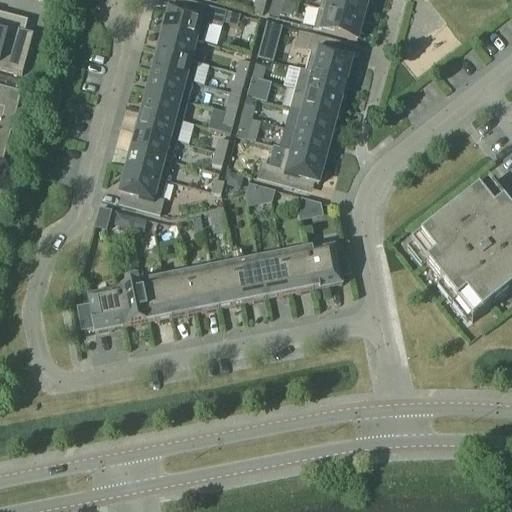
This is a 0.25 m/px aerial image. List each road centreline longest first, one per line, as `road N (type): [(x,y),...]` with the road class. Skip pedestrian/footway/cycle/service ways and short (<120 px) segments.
road 1 (residential): [(110,0),(120,49),(77,219),(47,242),(30,318),(47,389),(382,321)]
road 2 (residential): [(511,80),(389,180),(366,215),(382,321)]
road 3 (tertiary): [(132,492),(403,443)]
road 4 (tertiary): [(397,411),(126,459)]
road 5 (tertiary): [(126,459),(0,484)]
